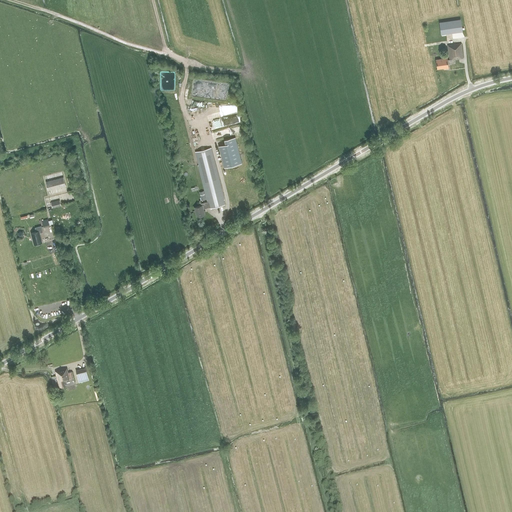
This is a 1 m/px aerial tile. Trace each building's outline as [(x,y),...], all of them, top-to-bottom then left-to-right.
[(460,20),(440,23),(442,34),(462,31),(460,20)] [(455,60),(464,58),(462,44),(448,46),(450,60),(448,60),(448,59),(437,60),(438,68),(445,67),(446,69),(450,69),(449,65),(456,64),(455,60)] [(226,100),(228,87),(195,80),(192,93),(226,100)] [(222,121),(223,127),(239,123),(238,117),(222,121)] [(242,163),(235,137),(225,140),(226,145),(219,146),(224,167),(242,163)] [(210,148),(195,152),(208,202),(200,204),(201,206),(194,207),(196,217),(204,215),(202,209),(209,208),(209,209),(224,205),(210,148)] [(48,191),(66,186),(63,177),(46,182),(48,191)] [(42,221),(44,229),(50,227),(50,226),(53,225),(52,221),(48,222),(48,220),(42,221)] [(31,233),(34,245),(42,243),(39,233),(43,232),(41,226),(35,228),(36,232),(31,233)] [(63,381),(73,379),(72,373),(68,374),(67,369),(55,372),(58,386),(60,386),(60,388),(64,387),(63,381)] [(89,380),(86,369),(76,372),(79,382),(89,380)]
